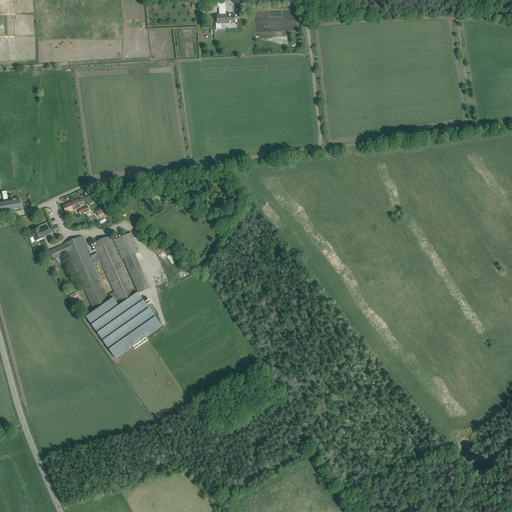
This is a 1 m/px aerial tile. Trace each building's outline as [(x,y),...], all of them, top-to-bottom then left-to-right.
[(233,21),(233,20),(234,20),(234,12),(232,12),(227,12),(226,12),(222,12),(222,10),(216,10),(216,12),(214,12),(214,21),(216,21),(224,20),(224,21),(226,21),(226,20),(228,20),(228,21),(233,21)] [(0,202),(0,212),(21,209),(19,199),(0,202)] [(78,200),(63,206),(67,213),(81,207),(78,200)] [(101,219),(109,214),(105,207),(96,212),(101,219)] [(31,231),(34,237),(35,241),(44,238),(43,237),(51,233),(48,226),(43,228),(44,229),(41,231),(39,227),(31,231)] [(65,244),(50,251),(54,260),(68,253),(92,308),(109,301),(110,300),(107,295),(94,265),(100,262),(114,292),(118,302),(136,294),(117,251),(118,250),(122,260),(123,259),(138,293),(150,288),(135,254),(140,252),(132,233),(114,240),(117,248),(116,248),(110,236),(93,244),(97,254),(90,257),(81,236),(64,244),(65,244)] [(66,296),(70,303),(76,299),(72,292),(66,296)] [(110,301),(86,318),(116,359),(133,347),(135,349),(148,340),(146,337),(162,326),(153,313),(155,312),(151,305),(148,307),(139,294),(138,293),(136,294),(118,302),(114,292),(107,295),(110,300),(109,301),(110,301)]
